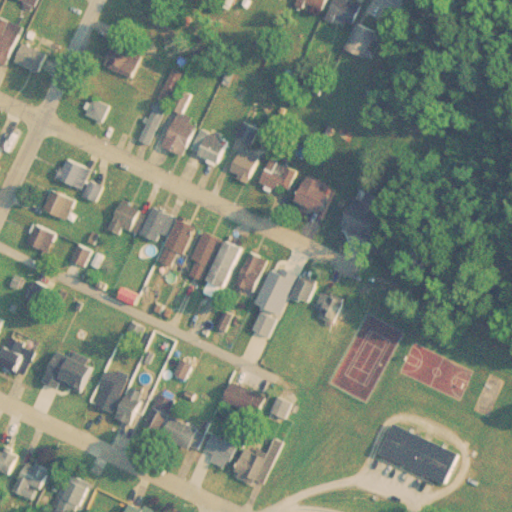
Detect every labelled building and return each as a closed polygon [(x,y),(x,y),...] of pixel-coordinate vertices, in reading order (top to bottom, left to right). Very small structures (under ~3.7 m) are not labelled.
[(358,24),(366,3),(358,0),(339,0),(334,14),(358,24)] [(0,60),(11,66),(29,26),(14,20),(8,33),(0,29),(0,60)] [(371,58),(383,32),(363,23),(351,49),(371,58)] [(20,61),(44,73),(53,54),(29,43),(20,61)] [(142,66),(135,46),(114,53),(121,73),(142,66)] [(145,140),(157,145),(187,72),(175,67),(145,140)] [(202,123),(187,117),(196,95),(185,90),(177,111),(182,113),(168,147),(189,156),(202,123)] [(90,114),(106,123),(115,107),(99,98),(90,114)] [(256,143),(265,128),(251,119),(241,134),(256,143)] [(234,141),(208,127),(195,150),(222,164),(234,141)] [(266,155),(247,146),(234,173),(253,182),(266,155)] [(87,190),(97,169),(72,158),(62,178),(87,190)] [(297,191),(302,166),(272,160),(267,185),(297,191)] [(326,214),(336,194),(328,189),(331,184),(315,175),(301,201),(326,214)] [(102,202),(109,187),(96,180),(88,196),(102,202)] [(347,229),(374,240),(392,200),(365,188),(347,229)] [(71,221),(82,201),(58,189),(48,209),(71,221)] [(143,233),(151,211),(124,201),(114,230),(125,234),(127,227),(143,233)] [(167,233),(172,235),(181,216),(159,207),(147,234),(164,241),(167,233)] [(165,260),(183,268),(202,227),(185,219),(165,260)] [(64,234),(41,224),(33,244),(56,253),(64,234)] [(227,240),(210,232),(190,274),(207,282),(227,240)] [(226,299),(246,247),(230,241),(210,293),(226,299)] [(75,259),(89,267),(98,251),(83,243),(75,259)] [(274,260),(256,252),(241,285),(259,293),(274,260)] [(283,310),(300,273),(284,266),(267,302),(283,310)] [(297,297),(313,305),(324,282),(308,275),(297,297)] [(350,304),(329,292),(317,313),(338,325),(350,304)] [(0,340),(8,318),(0,315),(0,340)] [(143,340),(150,327),(138,321),(131,333),(143,340)] [(31,373),(39,344),(11,337),(4,365),(31,373)] [(72,389),(84,359),(66,352),(53,381),(72,389)] [(132,374),(111,368),(100,407),(121,413),(132,374)] [(121,416),(136,423),(150,392),(135,385),(121,416)] [(267,406),(234,390),(230,398),(262,415),(267,406)] [(147,433),(165,440),(181,398),(163,391),(147,433)] [(169,438),(198,453),(209,432),(180,416),(169,438)] [(398,423),(385,454),(452,481),(465,450),(398,423)] [(212,449),(221,453),(217,460),(232,467),(243,444),(219,433),(212,449)] [(268,485),(288,442),(280,438),(272,456),(251,446),(240,471),(268,485)] [(0,447),(0,470),(18,473),(22,451),(0,447)] [(41,501),(54,468),(33,460),(20,492),(41,501)] [(95,481),(73,474),(61,511),(79,511),(80,510),(86,511),(95,481)]
